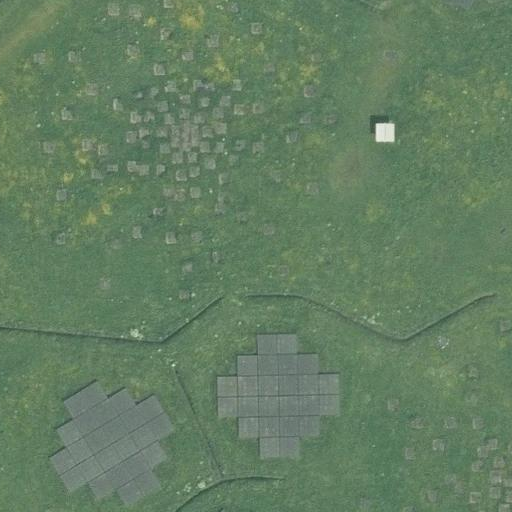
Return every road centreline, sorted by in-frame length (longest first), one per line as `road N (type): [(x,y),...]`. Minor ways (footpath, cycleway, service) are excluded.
road 1 (track): [(329,511),(313,486),(282,466),(223,452),(199,412),(194,363),(234,286),(334,283),(385,246),(395,180),(420,115),(422,37),(414,0)]
road 2 (track): [(271,0),(310,22),(329,46),(359,137),(468,168),(511,164)]
road 3 (track): [(71,511),(15,440),(13,402),(0,377)]
